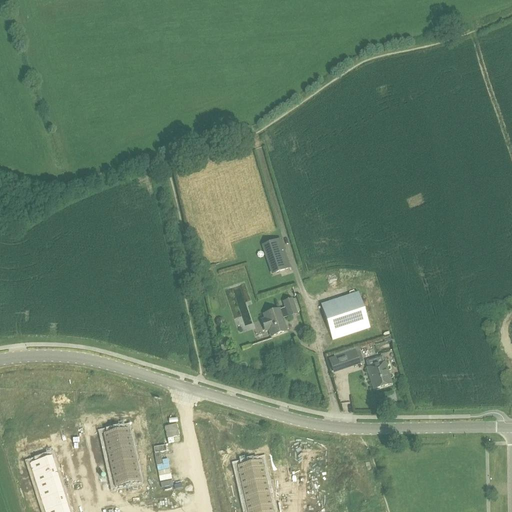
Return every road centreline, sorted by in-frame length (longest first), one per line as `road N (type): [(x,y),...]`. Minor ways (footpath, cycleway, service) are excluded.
road 1 (tertiary): [(511,426),(340,427),(185,388)]
road 2 (tertiary): [(185,388),(60,355),(0,359)]
